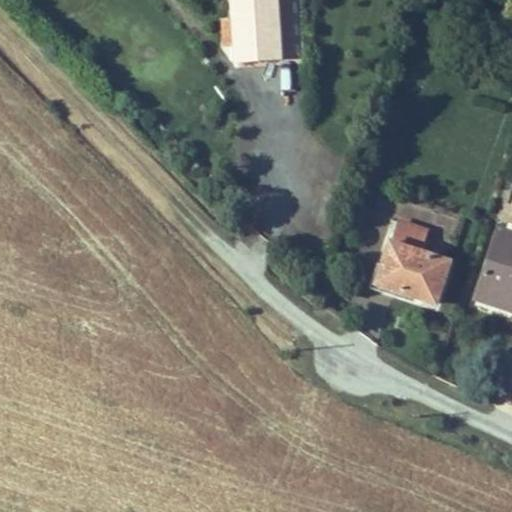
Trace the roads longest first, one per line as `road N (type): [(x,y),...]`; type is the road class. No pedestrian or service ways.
road 1 (unclassified): [(511,435),(347,351),(218,242)]
road 2 (track): [(0,20),(218,242)]
